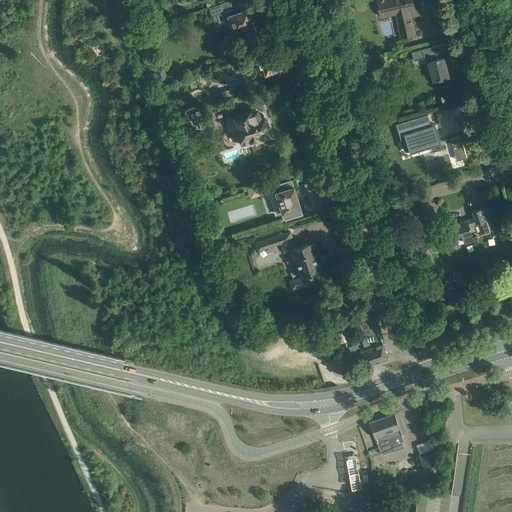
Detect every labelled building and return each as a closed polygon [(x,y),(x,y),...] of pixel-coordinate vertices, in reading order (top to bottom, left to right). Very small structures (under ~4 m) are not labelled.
[(409,9),(414,8),(412,0),(378,0),(382,15),(396,12),(401,36),(414,33),(409,9)] [(220,3),(209,7),(211,15),(219,18),(222,25),(223,24),(228,39),(246,33),(244,27),(252,25),(247,9),(234,13),(233,9),(223,12),(220,3)] [(435,80),(449,77),(444,57),(439,59),(439,58),(438,58),(437,54),(447,51),(445,43),(412,52),(414,60),(426,57),(427,62),(430,62),(431,61),(434,71),(433,71),(433,72),(434,72),(436,79),(435,80)] [(268,51),(256,54),(258,61),(256,62),(260,76),(285,68),(284,63),(281,64),(278,55),(270,57),(268,51)] [(153,69),(158,84),(163,82),(163,83),(169,81),(167,74),(166,74),(163,66),(153,69)] [(222,98),(229,95),(227,89),(220,92),(222,98)] [(198,112),(191,114),(193,122),(198,120),(200,119),(203,127),(214,123),(210,108),(198,112)] [(267,120),(264,120),(261,113),(257,115),(256,109),(251,111),(233,116),(240,139),(242,144),(268,136),(267,131),(267,129),(269,126),(267,120)] [(427,113),(395,123),(401,142),(405,141),(409,152),(440,143),(438,134),(435,123),(431,125),(427,113)] [(459,136),(449,139),(455,161),(466,157),(459,136)] [(250,197),(268,192),(265,180),(247,186),(250,197)] [(273,192),(280,214),(281,214),(283,220),(302,214),(291,180),(273,186),(275,192),(273,192)] [(465,245),(473,242),(468,225),(489,219),(485,207),(472,211),(474,217),(446,226),(451,240),(462,237),(465,245)] [(318,262),(317,262),(313,249),(314,249),(312,245),(311,245),(310,243),(295,248),(290,232),(255,243),(257,252),(281,244),(283,252),(291,249),(300,278),(290,281),(293,289),(312,283),(309,275),(321,271),(318,262)] [(432,265),(425,247),(420,249),(427,267),(432,265)] [(343,318),(354,314),(352,309),(341,313),(343,318)] [(322,322),(326,334),(345,327),(340,315),(322,322)] [(372,363),(387,358),(373,316),(357,321),(360,329),(358,329),(364,347),(359,349),(357,343),(340,349),(346,365),(359,361),(361,366),(364,365),(365,368),(373,365),(372,363)] [(394,413),(368,422),(374,437),(379,450),(379,451),(380,450),(382,454),(392,451),(404,447),(402,442),(404,441),(401,434),(401,433),(394,413)] [(427,477),(442,471),(431,439),(416,445),(427,477)]
